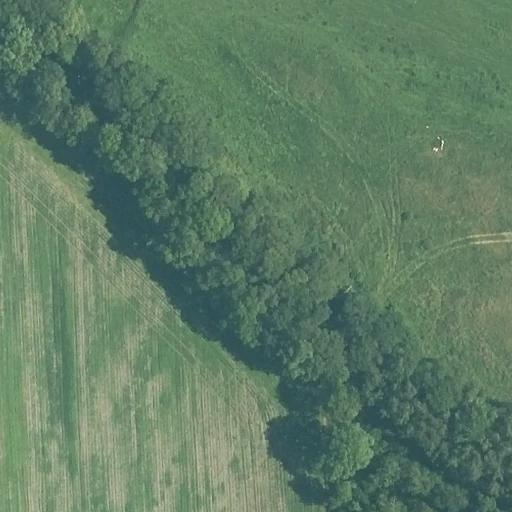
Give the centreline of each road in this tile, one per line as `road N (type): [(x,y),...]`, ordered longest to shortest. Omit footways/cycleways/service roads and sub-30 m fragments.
road 1 (track): [(0,85),(58,130),(323,395)]
road 2 (track): [(361,327),(336,355),(323,395),(330,511)]
